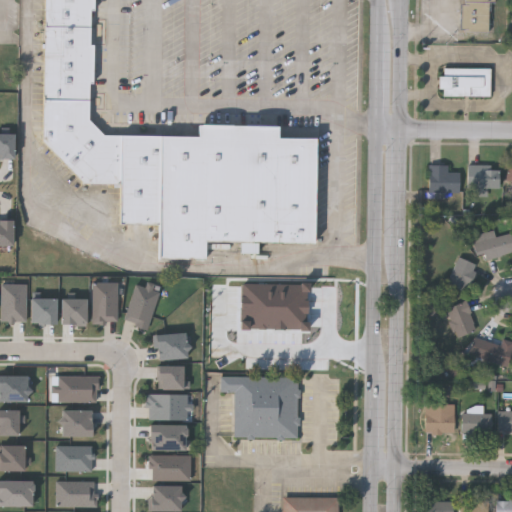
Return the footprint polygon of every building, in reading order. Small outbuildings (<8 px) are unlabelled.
[(120,184),(85,184),(44,140),(46,0),(93,0),(92,123),(104,135),(121,135),(120,184)] [(461,0),(495,0),(495,3),(489,3),(488,37),(461,37),(461,0)] [(490,96),(440,96),(440,68),(490,68),(490,96)] [(161,136),(198,137),(198,126),(278,127),(278,138),(317,139),(315,244),(206,242),(206,259),(159,258),(159,224),(161,136)] [(0,159),(15,160),(16,134),(0,133),(0,159)] [(159,224),(120,223),(120,184),(121,135),(161,136),(159,224)] [(467,192),(467,166),(499,166),(499,192),(467,192)] [(428,193),(428,167),(449,167),(449,174),(460,174),(461,192),(428,193)] [(511,199),(503,197),(511,167),(511,199)] [(0,220),(14,220),(14,246),(0,246),(0,220)] [(472,236),(493,230),(495,235),(510,231),(511,237),(511,251),(488,258),(486,252),(477,255),(472,236)] [(446,285),(458,257),(476,264),(465,293),(446,285)] [(150,329),(159,292),(154,291),(155,284),(147,282),(146,287),(135,285),(125,323),(150,329)] [(118,283),(93,283),(92,325),(107,325),(107,322),(118,322),(118,283)] [(27,285),(2,284),(1,322),(27,323),(27,285)] [(243,284),(242,329),(308,330),(309,285),(243,284)] [(58,299),(32,298),(32,324),(57,325),(58,299)] [(88,299),(62,299),(62,326),(87,326),(88,299)] [(426,316),(436,316),(437,300),(426,300),(426,316)] [(477,331),(458,340),(445,312),(465,302),(477,331)] [(191,358),(189,333),(153,336),(155,349),(158,349),(160,361),(191,358)] [(500,347),(502,340),(511,343),(511,353),(507,368),(479,358),(485,342),(500,347)] [(184,381),(184,366),(159,366),(159,390),(190,390),(190,381),(184,381)] [(31,376),(0,375),(0,402),(30,403),(31,376)] [(99,402),(98,376),(52,377),(52,394),(58,394),(58,403),(99,402)] [(299,439),(235,438),(236,393),(222,393),(222,377),(300,378),(299,439)] [(187,421),(187,411),(194,411),(194,404),(188,404),(188,395),(146,395),(146,409),(150,409),(150,420),(187,421)] [(453,435),(424,435),(424,406),(454,406),(453,435)] [(20,424),(26,424),(26,412),(0,411),(0,436),(20,436),(20,424)] [(92,411),(62,411),(62,437),(92,437),(92,411)] [(511,412),(511,434),(497,434),(497,412),(511,412)] [(491,415),(491,436),(461,436),(461,415),(491,415)] [(151,451),(187,451),(187,425),(151,425),(151,451)] [(0,469),(31,470),(31,458),(25,458),(25,446),(0,445),(0,469)] [(93,472),(93,447),(57,446),(56,472),(93,472)] [(153,480),(191,481),(192,456),(149,455),(149,470),(153,470),(153,480)] [(0,506),(34,507),(34,481),(0,481),(0,506)] [(98,507),(98,493),(95,493),(95,481),(56,482),(57,507),(98,507)] [(183,486),(151,486),(151,511),(183,511),(183,486)] [(340,497),(340,511),(283,511),(283,497),(340,497)] [(426,511),(426,502),(453,502),(453,511),(426,511)] [(488,511),(461,511),(461,502),(488,502),(488,511)] [(511,511),(496,511),(496,502),(511,502),(511,511)]
